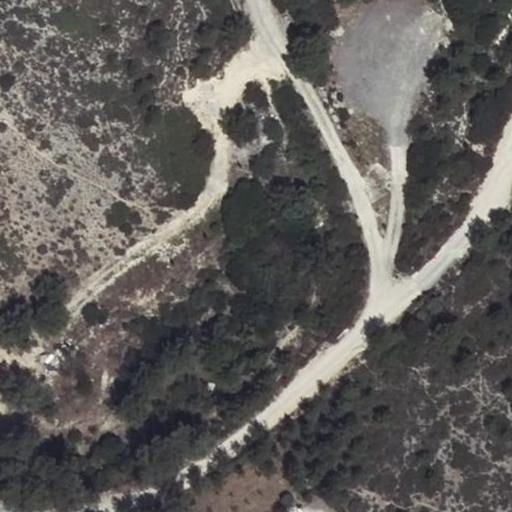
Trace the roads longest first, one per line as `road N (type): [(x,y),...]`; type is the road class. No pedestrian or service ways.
road 1 (track): [(511,142),(440,266),(268,425),(129,507),(99,511)]
road 2 (track): [(379,322),(376,242),(256,0)]
